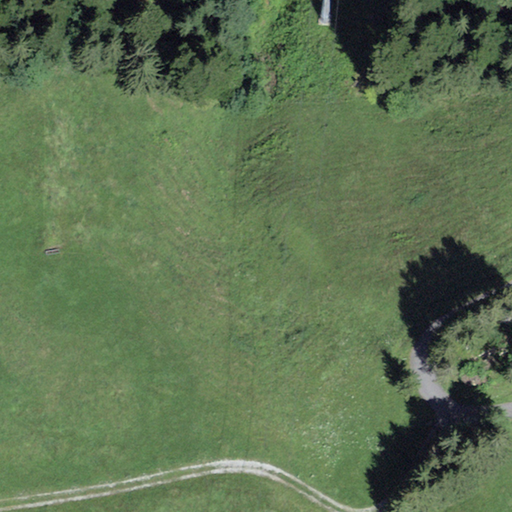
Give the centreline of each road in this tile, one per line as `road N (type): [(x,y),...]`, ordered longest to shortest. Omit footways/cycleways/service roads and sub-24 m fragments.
road 1 (track): [(450,406),(413,469),(363,510),(264,464),(226,462),(0,500)]
road 2 (unclassified): [(511,410),(450,406),(430,389),(422,367),(441,324),(511,290)]
